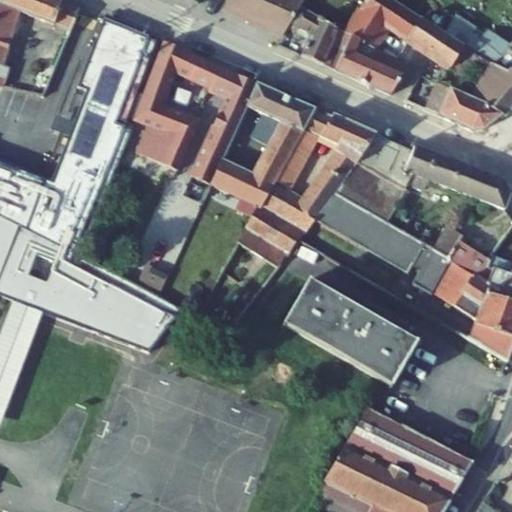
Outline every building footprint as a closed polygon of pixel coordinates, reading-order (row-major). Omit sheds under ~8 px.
[(55,0),(0,0),(0,1),(0,64),(4,66),(20,12),(55,25),(63,3),(55,0)] [(301,7),(305,0),(224,0),(224,1),(283,37),(289,28),(301,7)] [(373,48),(387,27),(408,41),(421,19),(392,0),(366,0),(345,33),(351,37),(373,48)] [(79,8),(63,3),(55,25),(69,31),(79,8)] [(312,35),(302,57),(335,71),(351,37),(345,33),(301,7),(289,28),(295,32),(298,27),(312,35)] [(511,71),(511,48),(491,35),(483,42),(475,37),(479,31),(460,18),(448,37),(476,56),(508,74),(510,70),(511,71)] [(408,41),(465,79),(470,68),(476,56),(448,37),(421,19),(408,41)] [(158,42),(106,21),(80,89),(89,93),(76,128),(78,129),(75,138),(72,137),(55,182),(0,161),(0,296),(149,355),(180,309),(80,257),(131,131),(124,128),(158,42)] [(335,71),(392,96),(408,68),(373,48),(351,37),(335,71)] [(256,85),(165,43),(136,120),(146,125),(135,148),(161,159),(160,161),(175,168),(195,121),(213,128),(192,175),(191,177),(211,187),(222,161),(246,108),(256,85)] [(469,99),(485,106),(501,118),(504,119),(511,110),(511,71),(510,70),(508,74),(476,56),(470,68),(483,77),(469,99)] [(28,91),(43,96),(52,66),(37,61),(28,91)] [(4,66),(0,64),(0,88),(2,88),(4,89),(11,68),(4,66)] [(404,101),(473,133),(484,131),(501,118),(485,106),(469,99),(457,94),(457,93),(426,79),(417,101),(408,96),(404,101)] [(279,124),(252,175),(222,161),(211,187),(210,187),(258,209),(260,211),(276,183),(305,131),(316,110),(256,85),(246,108),(279,124)] [(315,221),(334,195),(355,167),(374,138),(316,110),(305,131),(318,139),(339,148),(302,198),(290,191),(276,183),(260,211),(258,209),(238,243),(279,267),(299,241),(315,221)] [(213,128),(195,121),(175,168),(192,175),(213,128)] [(290,191),(318,139),(305,131),(276,183),(290,191)] [(412,154),(374,138),(355,167),(334,195),(387,226),(405,193),(399,190),(402,185),(422,192),(426,181),(505,211),(511,196),(505,183),(415,147),(412,154)] [(437,300),(475,321),(469,341),(508,363),(511,351),(511,304),(483,295),(488,282),(449,261),(433,252),(387,226),(334,195),(315,221),(406,274),(413,263),(420,267),(410,285),(429,296),(437,281),(445,285),(437,300)] [(447,229),(433,252),(449,261),(460,242),(463,238),(447,229)] [(279,267),(307,283),(324,256),(299,241),(279,267)] [(483,295),(511,304),(511,263),(490,256),(487,260),(460,242),(449,261),(488,282),(483,295)] [(145,266),(136,284),(158,295),(167,276),(145,266)] [(283,325),(392,388),(416,346),(307,283),(283,325)] [(0,427),(43,314),(15,303),(0,343),(0,427)] [(323,483),(381,511),(443,511),(474,463),(367,409),(323,483)] [(313,502),(331,511),(381,511),(323,483),(313,502)]
